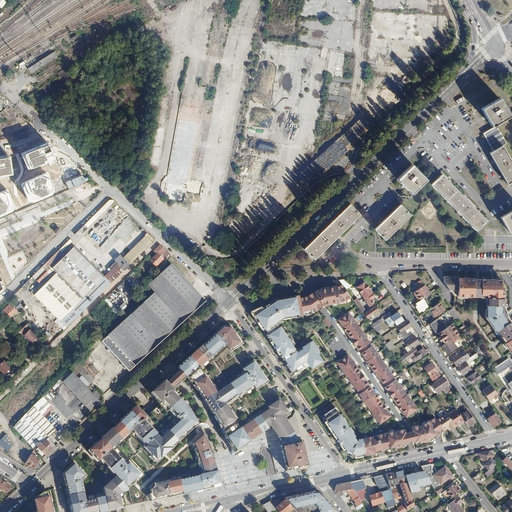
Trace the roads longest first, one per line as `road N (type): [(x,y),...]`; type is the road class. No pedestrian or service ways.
road 1 (tertiary): [(264,266),(468,69)]
road 2 (tertiary): [(29,485),(228,301)]
road 3 (residential): [(161,236),(0,398)]
road 4 (residential): [(341,474),(228,301)]
road 5 (residential): [(493,440),(380,269)]
road 6 (residential): [(511,194),(487,207),(423,141),(379,184)]
road 7 (residential): [(0,301),(112,189)]
road 8 (residential): [(112,189),(2,87)]
road 9 (residential): [(380,269),(396,262),(511,262)]
road 10 (residential): [(264,266),(276,288),(380,269)]
road 11 (unknown): [(163,413),(167,434),(143,457),(130,457),(127,445),(155,421)]
